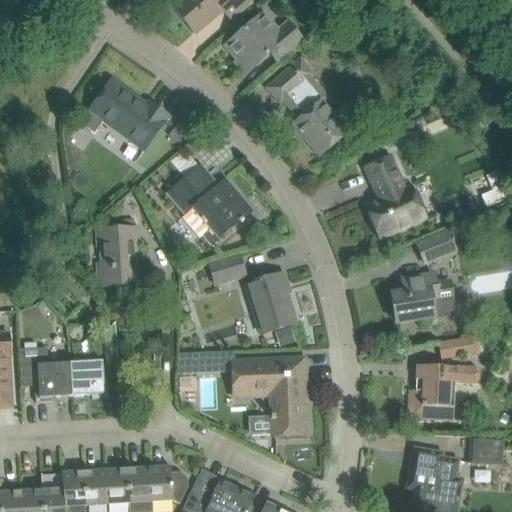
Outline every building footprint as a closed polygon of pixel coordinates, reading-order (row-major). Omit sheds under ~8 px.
[(230,21),(252,2),(249,0),(184,0),(173,10),(174,11),(174,10),(193,32),(192,33),(193,34),(221,11),(230,21)] [(257,20),(225,47),(237,61),(248,74),(270,55),(278,65),(304,42),(286,22),(277,30),(275,28),(268,34),(257,20)] [(300,61),(267,89),(280,103),(283,101),(300,120),(293,126),(319,157),(356,125),(341,108),(333,115),(326,107),(330,103),(309,78),(312,75),(300,61)] [(89,111),(79,124),(94,135),(103,122),(125,138),(128,135),(146,148),(169,117),(149,103),(145,110),(135,103),(137,100),(111,81),(89,111)] [(174,131),(169,138),(180,147),(186,139),(174,131)] [(390,159),(366,170),(380,202),(366,208),(380,239),(424,220),(410,188),(404,191),(390,159)] [(185,179),(167,195),(185,216),(182,219),(199,239),(202,236),(211,246),(218,240),(240,222),(241,223),(243,221),(242,220),(248,214),(240,205),(244,202),(225,181),(218,187),(210,178),(195,191),(185,179)] [(511,198),(504,180),(489,186),(498,206),(511,200),(511,198)] [(138,229),(97,231),(98,247),(103,247),(103,265),(97,265),(99,288),(136,286),(134,245),(139,245),(138,229)] [(447,233),(416,246),(424,265),(455,252),(447,233)] [(215,285),(245,276),(239,257),(209,266),(215,285)] [(284,276),(284,275),(246,286),(261,335),(296,325),(286,293),(285,293),(280,277),(284,276)] [(406,293),(391,296),(396,324),(434,318),(435,322),(456,318),(450,280),(436,282),(435,275),(401,281),(401,286),(405,285),(406,293)] [(118,381),(119,381),(115,323),(105,335),(107,370),(118,381)] [(292,327),(275,332),(280,348),(297,343),(292,327)] [(0,408),(11,408),(8,359),(9,359),(8,334),(7,334),(7,335),(0,335),(0,408)] [(472,339),(438,345),(440,360),(474,354),(472,339)] [(47,349),(19,351),(21,388),(34,388),(35,404),(52,403),(52,399),(72,398),(70,364),(48,365),(47,349)] [(221,354),(197,355),(198,375),(222,374),(221,354)] [(237,363),(232,363),(232,373),(233,398),(253,397),(270,396),(271,416),(270,416),(270,420),(262,421),(258,421),(255,422),(252,425),(252,429),(253,433),(256,435),(260,436),(272,435),(272,436),(304,435),(303,400),(307,400),(305,360),(237,363)] [(70,364),(72,398),(91,396),(92,400),(108,399),(107,383),(103,383),(102,362),(70,364)] [(409,391),(408,420),(434,421),(435,408),(449,409),(450,385),(474,386),(479,381),(479,375),(475,370),(416,367),(416,381),(423,381),(422,392),(409,391)] [(470,464),(497,465),(501,465),(503,440),(471,439),(470,464)] [(409,473),(406,490),(414,491),(410,510),(420,511),(456,511),(458,502),(462,481),(456,480),(459,463),(441,459),(442,455),(413,450),(409,473)] [(171,473),(170,468),(148,469),(150,503),(172,502),(180,505),(187,488),(188,487),(188,485),(188,484),(188,482),(187,481),(187,480),(185,478),(185,477),(183,476),(183,475),(181,474),(179,474),(177,473),(171,473)] [(150,511),(150,503),(148,469),(127,470),(129,504),(129,511),(150,511)] [(107,506),(129,504),(127,470),(105,472),(107,506)] [(86,507),(107,506),(105,472),(84,473),(86,507)] [(61,474),(62,476),(62,490),(63,490),(64,508),(65,508),(64,511),(86,511),(86,507),(84,473),(61,474)] [(41,475),(42,491),(42,511),(64,511),(65,508),(64,508),(63,490),(62,490),(62,476),(42,477),(42,475),(41,475)] [(247,511),(250,507),(254,499),(220,483),(218,485),(198,476),(181,511),(247,511)] [(21,511),(42,511),(42,491),(20,492),(21,511)] [(0,511),(21,511),(20,492),(0,493),(0,511)]
